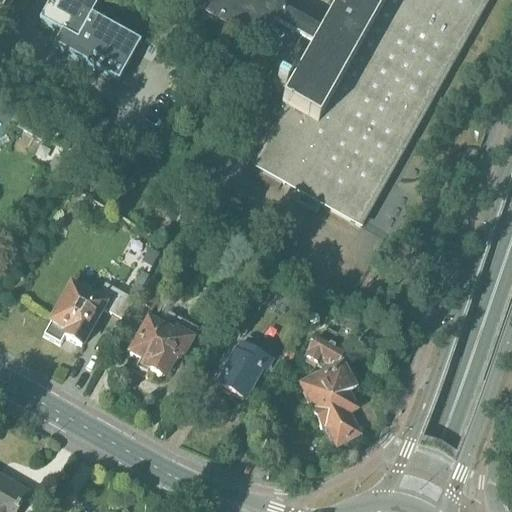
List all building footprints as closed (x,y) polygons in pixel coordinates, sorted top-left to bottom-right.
[(49,0),(37,23),(60,35),(53,49),(90,70),(117,85),(138,46),(112,31),(90,19),(100,0),(49,0)] [(169,0),(258,50),(278,14),(286,0),(169,0)] [(361,227),(488,0),(341,0),(289,94),(276,87),(272,93),(285,100),(282,106),(287,109),(254,167),(285,186),(286,185),(361,227)] [(29,108),(16,131),(40,144),(53,122),(29,108)] [(81,173),(108,125),(98,119),(70,167),(81,173)] [(54,158),(44,174),(57,182),(67,165),(54,158)] [(50,326),(43,338),(60,348),(64,339),(81,349),(90,333),(91,333),(104,312),(123,324),(134,304),(149,279),(147,278),(140,274),(130,292),(126,299),(105,287),(96,304),(70,289),(50,325),(50,326)] [(259,281),(255,288),(235,322),(230,332),(243,339),(261,307),(264,309),(274,290),(259,281)] [(165,293),(149,284),(141,298),(137,305),(153,314),(165,293)] [(149,321),(129,356),(138,361),(132,372),(146,380),(147,380),(150,374),(159,379),(166,377),(174,363),(175,364),(178,359),(181,360),(197,332),(166,314),(164,316),(159,326),(149,321)] [(320,344),(315,341),(306,356),(306,357),(304,361),(306,362),(304,366),(313,371),(315,368),(327,374),(332,370),(333,371),(359,326),(344,322),(343,323),(344,323),(340,332),(337,338),(327,332),(320,344)] [(234,398),(240,401),(243,403),(260,373),(262,374),(269,363),(274,354),(247,339),(237,357),(236,356),(218,388),(219,389),(219,388),(235,397),(234,398)] [(348,442),(356,438),(378,426),(372,415),(367,404),(354,400),(339,373),(327,380),(326,379),(307,389),(319,412),(311,416),(321,434),(320,435),(329,450),(332,448),(334,452),(349,444),(348,442)] [(17,511),(26,496),(0,480),(0,511),(17,511)]
